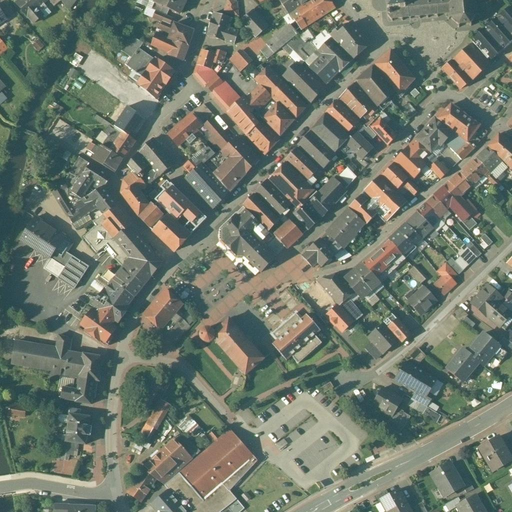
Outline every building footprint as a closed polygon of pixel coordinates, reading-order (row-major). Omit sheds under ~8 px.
[(39,0),(19,0),(16,4),(27,17),(36,9),(42,4),(43,4),(39,0)] [(59,0),(60,1),(68,10),(76,0),(59,0)] [(182,0),(155,0),(154,4),(161,8),(162,8),(169,11),(179,15),(185,1),(182,0)] [(237,2),(229,0),(226,0),(223,12),(238,18),(237,2)] [(278,0),(288,15),(295,10),(309,0),(278,0)] [(328,0),(311,0),(296,10),(288,15),(293,23),(295,22),(300,30),(334,8),(328,0)] [(387,0),(388,5),(386,6),(387,17),(390,20),(390,22),(392,22),(392,20),(400,19),(401,21),(402,21),(402,19),(409,18),(409,20),(420,19),(419,17),(426,16),(426,19),(428,18),(428,16),(436,15),(436,18),(437,17),(437,15),(447,14),(447,19),(448,20),(450,19),(458,25),(457,28),(458,28),(459,26),(469,25),(470,27),(471,26),(470,24),(476,17),(479,17),(479,16),(477,15),(476,11),(490,10),(490,4),(490,1),(495,1),(496,3),(498,2),(496,0),(387,0)] [(42,4),(36,9),(40,14),(46,8),(42,4)] [(161,8),(154,4),(151,10),(163,15),(166,16),(169,11),(162,8),(161,8)] [(257,6),(240,22),(255,39),(272,23),(257,6)] [(509,8),(476,36),(478,38),(472,43),(487,60),(493,55),(495,57),(502,51),(502,50),(511,41),(511,8),(511,10),(509,8)] [(36,9),(27,17),(33,24),(42,16),(40,14),(36,9)] [(221,16),(213,14),(206,36),(233,45),(238,32),(228,28),(231,19),(222,17),(223,16),(222,16),(221,16)] [(166,16),(163,15),(158,30),(167,34),(167,35),(169,36),(168,39),(168,40),(188,47),(193,32),(174,24),(175,20),(166,16)] [(344,30),(362,52),(369,45),(352,23),(344,30)] [(289,25),(266,45),(267,46),(260,51),(267,59),(297,35),(289,25)] [(362,52),(344,30),(342,27),(338,30),(335,27),(327,34),(353,60),(362,52)] [(160,35),(153,32),(147,29),(145,33),(151,36),(148,44),(155,47),(160,35)] [(130,37),(121,31),(118,37),(122,39),(116,48),(121,51),(130,37)] [(188,47),(168,40),(168,39),(160,35),(155,47),(165,52),(165,50),(169,52),(167,55),(182,61),(188,47)] [(130,37),(121,51),(134,60),(144,67),(149,59),(137,51),(142,44),(131,37),(130,37)] [(318,52),(308,41),(305,44),(307,47),(303,50),(316,63),(314,65),(310,69),(326,84),(337,72),(339,74),(352,61),(330,40),(318,52)] [(314,65),(290,41),(286,45),(293,52),(310,69),(314,65)] [(293,52),(286,45),(281,49),(288,56),(293,52)] [(478,53),(470,45),(453,61),(470,81),(489,64),(478,53)] [(215,56),(201,51),(196,66),(211,70),(213,63),(215,64),(216,62),(217,63),(219,64),(219,63),(222,64),(224,57),(225,53),(216,51),(215,56)] [(402,65),(390,51),(373,65),(396,94),(400,99),(408,89),(407,88),(414,81),(414,80),(402,65)] [(85,70),(90,61),(76,52),(69,62),(77,67),(78,66),(85,70)] [(248,65),(237,53),(229,60),(240,72),(248,65)] [(144,67),(134,60),(128,68),(143,78),(153,62),(149,59),(144,67)] [(174,73),(155,60),(153,62),(143,78),(137,86),(139,87),(143,91),(158,103),(158,102),(155,100),(174,73)] [(469,82),(452,62),(443,69),(460,89),(469,82)] [(323,90),(296,63),(283,77),(309,104),(323,90)] [(211,70),(196,66),(193,74),(205,87),(217,77),(211,70)] [(394,93),(372,67),(355,81),(377,108),(394,93)] [(511,72),(504,67),(494,83),(511,94),(511,72)] [(128,79),(118,71),(116,74),(121,78),(120,81),(124,85),(128,79)] [(283,83),(283,84),(270,71),(258,83),(271,96),(271,97),(282,107),(294,120),(306,107),(283,83)] [(137,86),(128,79),(124,85),(123,87),(126,90),(133,96),(135,92),(139,87),(137,86)] [(240,100),(223,81),(211,92),(228,112),(241,100),(240,100)] [(377,110),(355,83),(346,92),(370,117),(377,110)] [(272,99),(259,86),(245,99),(254,110),(257,113),(272,99)] [(123,87),(117,94),(121,97),(126,90),(123,87)] [(133,96),(126,90),(121,97),(132,107),(130,109),(131,110),(145,121),(151,112),(133,96)] [(158,103),(143,91),(139,95),(135,92),(133,96),(151,112),(158,103)] [(370,117),(346,92),(337,100),(358,120),(362,117),(365,121),(370,117)] [(245,99),(243,97),(240,100),(241,100),(228,112),(226,113),(246,136),(258,125),(249,115),(254,110),(245,99)] [(358,122),(336,101),(325,115),(346,135),(350,130),(358,122)] [(277,104),(262,120),(279,137),(294,121),(277,104)] [(409,104),(400,112),(408,121),(416,113),(409,104)] [(479,126),(451,106),(450,106),(436,120),(453,133),(469,144),(474,137),(472,136),(479,126)] [(145,121),(131,110),(125,119),(122,116),(119,120),(123,123),(118,130),(132,140),(145,121)] [(351,140),(324,115),(311,131),(334,154),(345,143),(347,145),(351,140)] [(194,119),(190,116),(181,124),(169,135),(178,147),(203,124),(196,117),(194,119)] [(370,117),(365,121),(366,123),(363,126),(366,129),(367,127),(374,121),(371,119),(370,117)] [(95,118),(89,128),(93,131),(100,121),(95,118)] [(231,142),(211,119),(206,123),(203,126),(213,137),(209,141),(214,146),(220,153),(231,142)] [(436,120),(435,119),(434,120),(423,132),(424,133),(417,141),(431,153),(438,145),(440,147),(444,143),(453,133),(436,120)] [(396,137),(380,120),(371,128),(387,146),(396,137)] [(280,140),(261,121),(258,125),(246,136),(264,156),(280,140)] [(357,133),(355,134),(356,135),(356,134),(361,140),(364,137),(367,137),(371,141),(376,136),(367,127),(366,129),(363,126),(357,133)] [(118,130),(115,128),(110,136),(111,137),(104,146),(120,158),(132,140),(118,130)] [(353,129),(352,131),(350,130),(346,135),(351,139),(355,134),(357,133),(353,129)] [(203,136),(198,131),(193,135),(205,147),(207,145),(200,138),(203,136)] [(335,156),(311,133),(298,146),(322,170),(335,156)] [(469,144),(453,133),(444,143),(461,161),(474,148),(469,144)] [(193,135),(193,134),(178,147),(191,160),(199,169),(202,166),(206,163),(206,164),(210,161),(214,157),(205,147),(193,135)] [(356,135),(351,140),(347,145),(362,160),(372,150),(361,140),(356,134),(356,135)] [(511,146),(498,135),(487,147),(511,170),(511,146)] [(259,161),(237,138),(231,142),(220,153),(228,161),(219,170),(235,187),(259,161)] [(169,155),(161,146),(160,147),(153,139),(138,152),(153,169),(141,181),(143,184),(151,183),(172,166),(171,161),(168,156),(169,155)] [(99,149),(91,144),(86,150),(95,155),(99,149)] [(122,160),(101,146),(99,149),(95,155),(92,160),(114,174),(122,160)] [(428,169),(407,147),(393,161),(414,183),(428,169)] [(318,169),(296,148),(285,161),(306,182),(310,178),(318,169)] [(500,161),(486,148),(475,159),(487,171),(489,173),(491,171),(500,161)] [(148,165),(138,153),(127,166),(139,180),(140,180),(145,175),(142,171),(148,165)] [(89,165),(79,159),(78,159),(79,160),(70,174),(61,186),(60,187),(60,188),(51,192),(58,203),(67,217),(68,217),(72,225),(87,215),(97,209),(89,196),(103,187),(111,178),(89,165)] [(475,159),(459,173),(471,187),(483,175),(487,171),(475,159)] [(191,160),(183,167),(191,176),(199,169),(191,160)] [(216,167),(210,161),(206,164),(212,171),(216,167)] [(448,172),(440,164),(439,164),(437,162),(429,169),(440,180),(448,172)] [(206,163),(202,166),(199,169),(191,176),(186,180),(195,189),(194,189),(212,209),(228,194),(227,194),(210,175),(213,172),(206,164),(206,163)] [(294,206),(303,201),(313,191),(309,187),(307,185),(285,164),(269,180),(287,200),(294,206)] [(404,175),(393,164),(381,177),(393,188),(396,190),(407,178),(404,175)] [(339,175),(349,184),(356,177),(347,167),(339,175)] [(235,187),(219,170),(213,175),(229,193),(235,187)] [(501,185),(491,175),(489,173),(487,171),(483,175),(497,189),(501,185)] [(459,173),(443,188),(455,201),(458,198),(471,187),(459,173)] [(133,174),(123,181),(125,183),(122,185),(120,194),(121,194),(134,185),(139,191),(146,186),(141,181),(140,180),(139,180),(139,181),(133,174)] [(396,193),(379,177),(365,191),(372,199),(379,206),(375,210),(386,221),(406,203),(396,193)] [(314,182),(310,178),(306,182),(308,184),(307,185),(309,187),(314,182)] [(407,178),(396,190),(402,197),(408,191),(404,187),(410,181),(407,178)] [(332,179),(318,194),(319,195),(309,205),(321,218),(345,192),(332,179)] [(291,205),(267,180),(254,194),(277,218),(291,205)] [(167,181),(160,187),(164,191),(171,184),(167,181)] [(419,190),(410,181),(404,187),(408,191),(413,196),(419,190)] [(164,191),(151,204),(159,211),(162,208),(175,221),(184,211),(190,205),(191,204),(171,184),(164,191)] [(139,191),(134,185),(121,194),(121,195),(138,218),(149,206),(139,191)] [(103,187),(89,196),(97,209),(103,216),(119,206),(103,187)] [(455,201),(443,188),(434,196),(445,210),(455,201)] [(279,221),(253,195),(243,206),(268,232),(279,221)] [(445,210),(434,196),(425,204),(439,219),(442,216),(445,220),(450,215),(449,213),(445,210)] [(372,199),(367,205),(359,197),(348,208),(349,210),(363,224),(365,226),(378,213),(386,222),(386,221),(375,210),(379,206),(372,199)] [(475,210),(467,201),(464,203),(461,199),(458,198),(455,201),(468,216),(475,210)] [(303,201),(294,206),(289,210),(308,231),(320,220),(303,201)] [(468,216),(455,201),(445,210),(449,213),(452,211),(462,222),(461,222),(469,231),(476,224),(475,223),(472,221),(468,216)] [(149,206),(138,218),(153,232),(166,219),(159,211),(151,204),(149,206)] [(439,219),(425,204),(416,212),(417,213),(430,227),(439,219)] [(204,219),(190,205),(184,211),(186,213),(183,216),(195,228),(204,219)] [(104,248),(130,227),(131,226),(117,208),(119,207),(119,206),(103,216),(92,222),(96,227),(82,238),(96,254),(104,248)] [(97,209),(87,215),(92,222),(103,216),(97,209)] [(268,234),(244,209),(222,231),(221,242),(236,257),(243,257),(258,243),(259,243),(268,234)] [(349,210),(348,210),(339,220),(354,234),(363,224),(349,210)] [(430,227),(417,213),(405,224),(421,239),(432,229),(430,227)] [(189,237),(168,216),(166,219),(153,232),(174,252),(189,237)] [(302,235),(285,217),(280,222),(284,225),(273,235),(275,238),(284,247),(286,249),(302,235)] [(64,237),(34,218),(20,241),(49,260),(50,259),(64,269),(57,279),(74,290),(88,267),(67,254),(57,247),(63,238),(64,237)] [(354,234),(339,220),(326,234),(327,234),(336,243),(342,248),(342,249),(355,235),(354,234)] [(421,239),(405,224),(398,231),(414,246),(421,239)] [(454,234),(444,224),(439,229),(449,239),(454,234)] [(130,227),(104,248),(113,259),(123,269),(142,286),(143,286),(150,277),(151,278),(157,270),(158,271),(162,265),(161,264),(130,227)] [(414,246),(398,231),(389,240),(388,240),(403,257),(405,259),(416,249),(414,246)] [(336,243),(327,234),(320,241),(329,251),(336,243)] [(492,243),(484,235),(480,239),(487,247),(492,243)] [(63,238),(57,247),(67,254),(73,244),(63,238)] [(284,247),(275,238),(267,246),(276,256),(284,247)] [(384,247),(367,262),(380,276),(395,263),(404,274),(407,272),(412,268),(405,259),(402,257),(403,257),(388,240),(387,239),(381,244),(384,247)] [(320,241),(319,240),(307,252),(302,257),(312,267),(317,263),(321,267),(334,256),(342,248),(336,243),(329,251),(320,241)] [(258,243),(243,257),(260,273),(274,259),(259,243),(258,243)] [(481,254),(473,246),(469,250),(476,258),(481,254)] [(463,254),(457,259),(466,267),(472,262),(463,254)] [(380,276),(367,262),(364,266),(376,280),(380,276)] [(463,271),(455,263),(451,267),(458,275),(463,271)] [(364,266),(362,264),(353,272),(370,291),(379,283),(376,280),(364,266)] [(413,267),(412,268),(407,272),(420,286),(425,280),(413,267)] [(116,278),(110,285),(117,290),(119,287),(133,298),(142,286),(123,269),(116,278)] [(116,278),(107,270),(100,278),(110,285),(116,278)] [(370,291),(353,272),(344,280),(350,286),(349,287),(354,293),(360,300),(370,291)] [(455,274),(448,280),(453,286),(460,280),(455,274)] [(349,287),(339,275),(316,280),(339,306),(348,298),(354,293),(349,287)] [(100,278),(98,277),(90,286),(102,295),(94,307),(95,307),(115,321),(118,324),(128,309),(126,307),(133,298),(119,287),(117,290),(110,285),(100,278)] [(450,289),(441,279),(434,286),(442,296),(450,289)] [(502,298),(487,285),(470,305),(485,317),(503,332),(511,321),(511,311),(501,303),(497,308),(494,306),(502,298)] [(436,301),(423,288),(407,302),(420,316),(436,301)] [(165,291),(143,316),(160,330),(173,315),(181,306),(165,291)] [(511,294),(508,292),(503,298),(509,303),(511,299),(511,294)] [(362,316),(348,298),(339,306),(354,323),(362,316)] [(351,322),(333,302),(330,306),(334,311),(331,314),(343,329),(351,322)] [(115,321),(95,307),(92,311),(91,311),(80,326),(86,330),(84,332),(91,338),(99,343),(100,341),(105,345),(111,337),(116,329),(111,326),(115,321)] [(459,307),(451,315),(460,324),(468,316),(459,307)] [(295,314),(272,335),(277,340),(272,345),(286,361),(291,357),(298,364),(321,344),(315,336),(320,332),(306,315),(300,320),(295,314)] [(173,315),(160,330),(166,335),(179,321),(173,315)] [(179,321),(166,335),(174,342),(189,326),(181,319),(179,321)] [(264,359),(228,319),(214,333),(213,332),(213,331),(212,330),(211,329),(209,329),(207,329),(205,329),(204,329),(203,330),(202,331),(201,332),(200,334),(200,335),(200,336),(200,337),(200,338),(201,340),(202,342),(203,342),(204,343),(205,343),(207,344),(209,343),(211,343),(212,341),(213,341),(213,340),(244,376),(264,359)] [(398,320),(388,329),(398,339),(402,342),(411,335),(404,327),(398,320)] [(384,322),(368,336),(383,353),(398,339),(388,329),(384,322)] [(511,333),(508,330),(503,338),(511,344),(511,333)] [(462,350),(446,370),(462,383),(478,363),(482,367),(491,357),(499,347),(483,334),(467,353),(462,350)] [(71,340),(58,336),(56,351),(35,347),(35,346),(15,342),(11,365),(51,371),(52,372),(53,368),(61,369),(60,376),(64,376),(68,353),(69,353),(71,340)] [(507,354),(499,347),(491,357),(499,364),(507,354)] [(417,349),(409,356),(418,365),(426,357),(417,349)] [(69,353),(68,353),(64,376),(74,378),(94,382),(99,382),(102,361),(102,360),(101,359),(101,358),(100,358),(83,355),(69,353)] [(436,381),(405,362),(394,381),(408,390),(414,394),(424,400),(428,393),(436,381)] [(61,369),(53,368),(52,372),(51,371),(51,374),(60,376),(61,369)] [(94,382),(74,378),(72,390),(62,388),(60,400),(75,402),(75,403),(91,405),(92,399),(93,399),(94,390),(93,390),(94,382)] [(333,388),(330,383),(321,388),(324,394),(333,388)] [(401,401),(382,389),(372,405),(382,411),(382,412),(391,418),(401,401)] [(424,400),(414,394),(411,399),(426,408),(433,396),(428,393),(424,400)] [(160,400),(149,418),(159,424),(170,406),(160,400)] [(26,406),(9,404),(10,402),(7,402),(6,407),(9,408),(8,412),(24,414),(26,406)] [(81,410),(69,408),(68,415),(70,415),(80,417),(81,410)] [(80,417),(70,415),(66,442),(78,444),(85,445),(87,436),(90,437),(91,432),(91,428),(88,427),(89,418),(80,417)] [(188,415),(178,425),(190,436),(199,426),(188,415)] [(159,424),(149,418),(146,424),(156,430),(159,424)] [(403,428),(390,420),(386,428),(398,435),(403,428)] [(156,430),(146,424),(138,438),(147,444),(156,430)] [(225,433),(164,486),(168,490),(167,491),(185,511),(221,511),(227,508),(236,500),(229,491),(253,466),(249,461),(254,458),(229,430),(225,434),(225,433)] [(198,452),(181,434),(174,441),(191,459),(198,452)] [(497,437),(478,449),(492,472),(510,462),(511,461),(507,453),(497,437)] [(174,441),(160,453),(152,461),(142,470),(126,493),(141,503),(142,502),(141,502),(156,480),(163,485),(163,484),(191,459),(174,441)] [(78,444),(66,442),(65,450),(77,452),(78,444)] [(449,464),(431,475),(444,498),(462,487),(458,480),(449,464)] [(473,490),(465,476),(458,480),(462,487),(466,494),(473,490)] [(386,490),(373,497),(377,503),(380,501),(389,496),(386,490)] [(185,511),(167,491),(150,506),(155,511),(185,511)] [(389,496),(380,501),(386,511),(388,511),(405,503),(399,491),(389,496)] [(461,504),(456,507),(458,511),(484,511),(475,496),(461,504)] [(458,498),(444,505),(448,511),(456,507),(461,504),(458,498)] [(240,511),(244,509),(236,500),(227,508),(230,511),(240,511)] [(410,511),(405,503),(388,511),(410,511)] [(426,511),(421,503),(413,507),(415,511),(426,511)]
